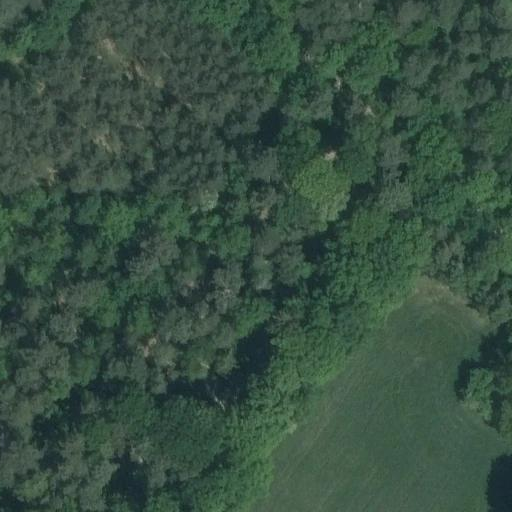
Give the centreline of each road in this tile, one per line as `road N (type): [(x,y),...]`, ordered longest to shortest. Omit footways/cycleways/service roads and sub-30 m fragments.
road 1 (track): [(0,233),(85,252),(181,256),(318,72)]
road 2 (track): [(511,241),(233,0)]
